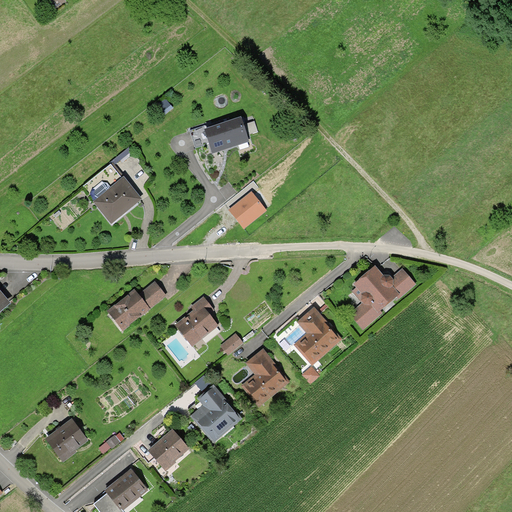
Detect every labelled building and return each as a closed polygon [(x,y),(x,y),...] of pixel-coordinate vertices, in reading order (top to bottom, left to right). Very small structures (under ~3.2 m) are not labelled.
[(206,125),(208,130),(231,122),(229,117),(206,125)] [(239,144),(237,139),(247,136),(241,119),(231,122),(208,130),(207,131),(211,142),(213,151),(223,147),(222,145),(227,143),(228,146),(229,147),(234,146),(239,144)] [(196,147),(211,142),(207,131),(208,130),(206,125),(191,131),(196,147)] [(237,139),(239,144),(248,141),(247,136),(237,139)] [(95,200),(113,185),(122,178),(111,164),(84,186),(95,200)] [(115,187),(97,202),(104,211),(112,221),(140,199),(124,180),(115,187)] [(95,200),(97,202),(115,187),(113,185),(95,200)] [(253,190),(228,210),(242,227),(267,207),(253,190)] [(365,275),(356,282),(358,285),(378,269),(375,266),(365,275)] [(378,269),(358,285),(365,293),(364,294),(363,299),(367,302),(353,314),(364,326),(382,311),(380,309),(398,294),(400,296),(415,282),(405,270),(394,280),(391,276),(386,276),(384,277),(378,269)] [(162,289),(157,282),(146,291),(145,294),(141,297),(136,290),(115,307),(122,316),(120,318),(126,326),(150,308),(166,295),(162,289)] [(192,307),(196,312),(202,319),(209,313),(214,309),(205,298),(192,307)] [(311,351),(317,358),(340,338),(316,310),(309,316),(302,321),(312,333),(299,344),(308,354),(311,351)] [(202,319),(196,312),(177,326),(192,345),(218,325),(212,317),(209,313),(202,319)] [(238,348),(244,343),(237,334),(231,339),(238,348)] [(238,348),(231,339),(222,346),(230,355),(238,348)] [(246,385),(255,396),(258,393),(264,400),(288,381),(264,351),(251,362),(260,374),(257,376),(246,385)] [(311,351),(308,354),(314,361),(317,358),(311,351)] [(198,420),(215,439),(240,417),(214,387),(201,398),(211,409),(198,420)] [(258,393),(255,396),(260,403),(264,400),(258,393)] [(189,409),(198,420),(211,409),(201,398),(197,402),(189,409)] [(54,447),(60,455),(70,447),(72,450),(86,439),(73,421),(49,439),(54,447)] [(151,451),(164,466),(173,458),(175,460),(189,447),(174,430),(159,444),(151,451)] [(176,462),(175,460),(173,458),(164,466),(167,469),(176,462)] [(95,503),(102,511),(126,511),(122,506),(139,493),(141,496),(149,489),(134,471),(113,489),(95,503)]
